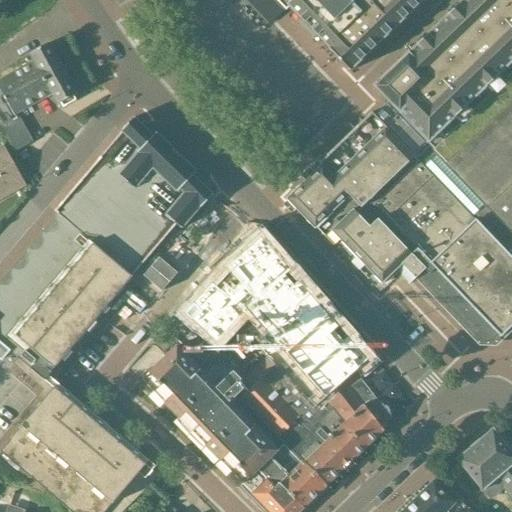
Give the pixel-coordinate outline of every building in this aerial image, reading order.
[(274,0),(286,12),(289,9),(350,73),(424,0),(274,0)] [(511,0),(464,0),(374,88),(385,100),(434,150),(491,95),(490,94),(511,73),(511,0)] [(76,94),(49,45),(48,44),(30,54),(34,62),(0,80),(0,121),(3,127),(18,118),(16,114),(18,113),(52,94),(58,104),(76,94)] [(511,73),(490,94),(491,95),(434,150),(428,157),(420,165),(413,158),(414,157),(371,114),(369,116),(318,165),(320,167),(285,200),(291,207),(315,230),(317,228),(328,240),(376,289),(390,275),(395,271),(409,285),(418,276),(419,277),(425,277),(425,283),(481,341),(490,342),(497,335),(508,324),(511,321),(511,320),(511,73)] [(54,212),(56,213),(0,280),(0,344),(20,362),(43,381),(130,277),(176,225),(181,230),(212,196),(206,190),(209,186),(144,122),(140,125),(134,119),(121,131),(122,132),(54,212)] [(0,198),(25,185),(5,149),(0,152),(0,198)] [(213,285),(186,314),(216,342),(238,319),(272,361),(315,408),(357,370),(367,362),(289,273),(290,272),(262,239),(228,269),(230,272),(216,287),(213,285)] [(142,380),(243,484),(268,459),(269,461),(275,455),(286,444),(241,398),(240,398),(237,395),(243,389),(238,384),(241,380),(217,356),(201,372),(176,347),(142,380)] [(264,368),(243,389),(237,395),(240,398),(241,398),(286,444),(326,486),(383,430),(394,421),(395,415),(374,389),(368,388),(362,380),(364,378),(357,370),(315,408),(272,361),(264,368)] [(22,426),(0,452),(71,511),(104,511),(112,503),(113,504),(146,465),(53,387),(21,426),(22,426)] [(511,455),(491,431),(455,461),(481,492),(496,479),(511,499),(511,455)] [(298,511),(326,486),(286,444),(275,455),(269,461),(268,459),(243,484),(269,511),(298,511)] [(401,511),(446,511),(453,505),(452,504),(454,503),(433,482),(431,483),(421,493),(401,511)] [(470,511),(458,499),(454,503),(452,504),(453,505),(446,511),(470,511)]
